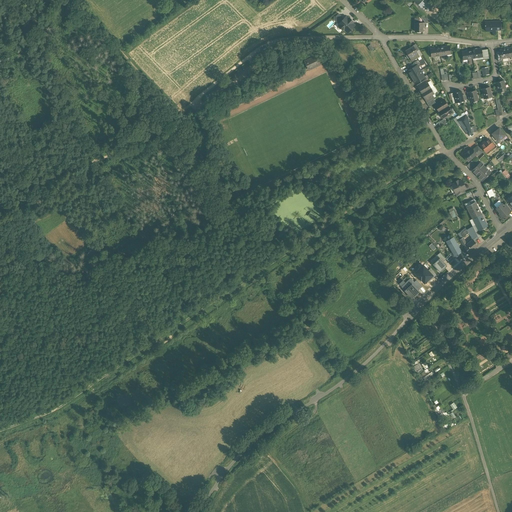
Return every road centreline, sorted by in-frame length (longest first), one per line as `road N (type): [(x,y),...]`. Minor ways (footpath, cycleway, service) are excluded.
road 1 (track): [(409,316),(336,385),(239,455),(197,511)]
road 2 (track): [(179,114),(135,145),(57,171),(31,192)]
road 3 (track): [(71,0),(179,114)]
road 4 (track): [(315,399),(316,418),(269,453),(307,511)]
road 5 (unclassified): [(382,38),(277,40),(252,55)]
road 6 (residential): [(382,38),(447,152)]
road 7 (residential): [(501,233),(409,316)]
road 8 (track): [(461,394),(501,511)]
